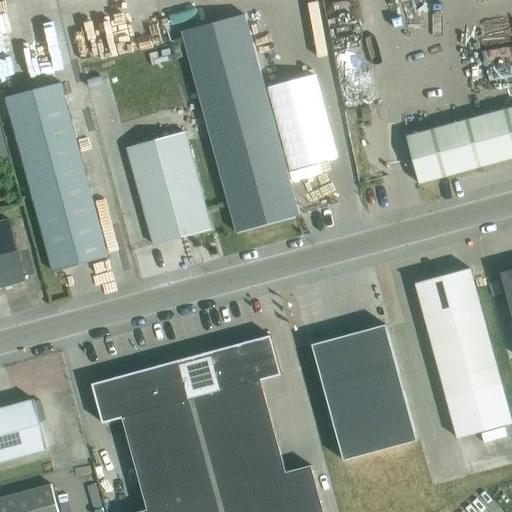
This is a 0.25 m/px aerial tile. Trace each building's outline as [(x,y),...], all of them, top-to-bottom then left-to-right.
[(299,215),(245,15),(183,32),(237,232),(299,215)] [(88,180),(61,83),(7,97),(33,195),(88,180)] [(511,108),(407,137),(420,184),(511,158),(511,108)] [(185,132),(128,148),(154,245),(212,229),(185,132)] [(109,257),(88,180),(33,195),(54,272),(109,257)] [(0,288),(26,281),(9,219),(0,221),(0,288)] [(511,423),(511,420),(471,268),(416,283),(458,438),(511,423)] [(511,269),(501,273),(511,314),(511,269)] [(418,441),(386,325),(313,345),(344,461),(418,441)] [(282,375),(271,335),(241,343),(252,383),(262,380),(282,375)] [(252,383),(241,343),(212,352),(222,391),(252,383)] [(222,391),(212,352),(182,360),(193,399),(222,391)] [(193,399),(182,360),(152,368),(163,407),(193,399)] [(163,407),(152,368),(122,376),(133,415),(163,407)] [(133,415),(122,376),(93,384),(103,423),(123,418),(133,415)] [(270,413),(262,380),(252,383),(222,391),(193,399),(201,431),(270,413)] [(0,462),(48,450),(34,399),(0,408),(0,462)] [(163,407),(133,415),(123,418),(132,450),(201,431),(193,399),(163,407)] [(278,441),(270,413),(201,431),(209,460),(278,441)] [(209,460),(201,431),(132,450),(140,479),(209,460)] [(287,472),(278,441),(209,460),(217,491),(287,472)] [(217,491),(209,460),(140,479),(148,510),(217,491)] [(324,511),(312,465),(287,472),(217,491),(223,511),(324,511)] [(0,511),(60,511),(53,484),(0,498),(0,511)] [(223,511),(217,491),(148,510),(139,511),(223,511)]
